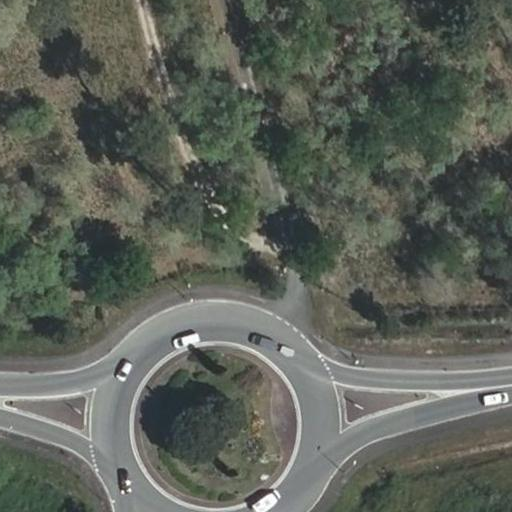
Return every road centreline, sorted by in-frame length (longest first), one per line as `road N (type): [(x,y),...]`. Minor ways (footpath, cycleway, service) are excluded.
road 1 (secondary): [(318,466),(384,423),(503,388)]
road 2 (secondary): [(503,388),(307,369)]
road 3 (secondary): [(307,369),(259,329),(228,322),(167,335),(142,355)]
road 4 (secondary): [(142,355),(94,376),(0,385)]
road 5 (secondary): [(0,414),(52,431),(124,474)]
road 6 (secondary): [(142,355),(126,375),(113,424),(124,474)]
